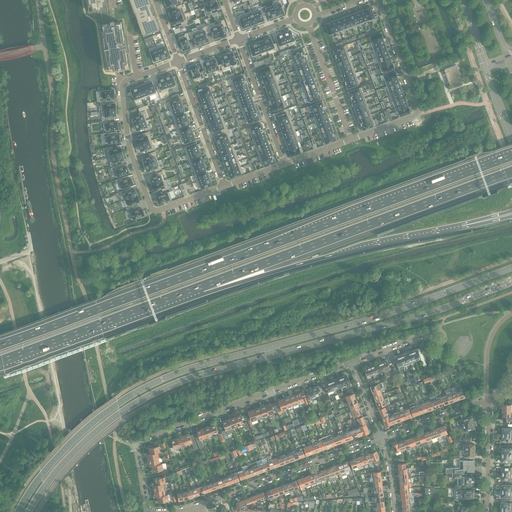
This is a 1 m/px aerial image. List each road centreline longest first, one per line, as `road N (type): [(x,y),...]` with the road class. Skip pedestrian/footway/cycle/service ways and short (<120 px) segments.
road 1 (secondary): [(511,268),(142,388),(61,449),(17,511)]
road 2 (secondary): [(28,511),(80,444),(174,383),(401,323),(511,283)]
road 3 (motorway): [(511,156),(0,345)]
road 4 (motorway): [(201,286),(511,172)]
road 5 (residential): [(146,511),(135,450),(142,438),(352,361)]
road 6 (motorway): [(201,286),(462,226)]
road 7 (residential): [(224,186),(150,207),(123,107),(121,86),(136,76)]
road 8 (motorway): [(0,361),(201,286)]
road 9 (residential): [(381,438),(191,510)]
road 10 (residential): [(377,0),(419,112),(350,140)]
road 11 (residential): [(284,164),(238,39)]
road 12 (residential): [(224,186),(178,62)]
road 13 (residential): [(350,140),(308,24)]
